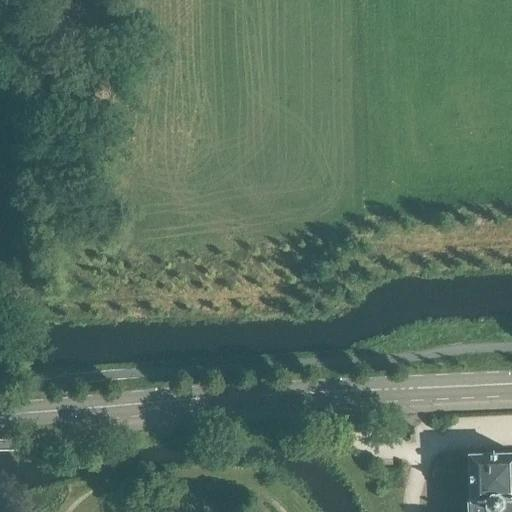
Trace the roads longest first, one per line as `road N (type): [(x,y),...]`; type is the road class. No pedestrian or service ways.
road 1 (tertiary): [(511,384),(0,418)]
road 2 (track): [(77,0),(92,308)]
